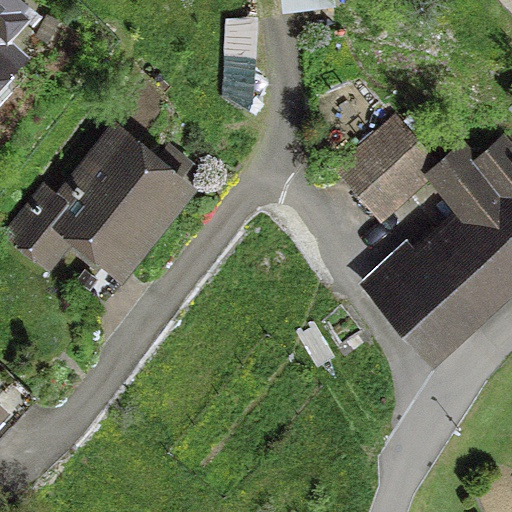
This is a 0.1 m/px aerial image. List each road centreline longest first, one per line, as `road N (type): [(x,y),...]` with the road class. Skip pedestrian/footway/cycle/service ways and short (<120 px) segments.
road 1 (residential): [(511,322),(448,384),(378,511)]
road 2 (track): [(267,173),(273,73),(263,0)]
